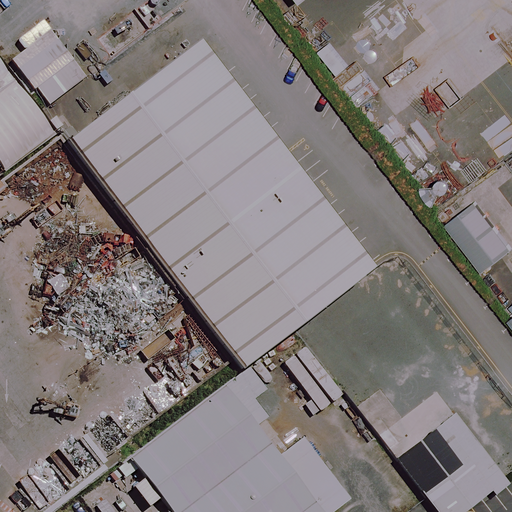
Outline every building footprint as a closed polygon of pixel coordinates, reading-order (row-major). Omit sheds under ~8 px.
[(140,32),(129,18),(97,42),(108,56),(140,32)] [(85,78),(43,23),(4,53),(47,108),(85,78)] [(229,370),(356,272),(181,50),(55,148),(229,370)] [(0,94),(14,83),(0,64),(0,94)] [(499,247),(464,202),(434,225),(470,270),(499,247)] [(511,306),(498,318),(511,336),(511,306)] [(157,511),(301,511),(209,394),(119,464),(157,511)] [(460,511),(483,494),(430,426),(383,462),(422,511),(460,511)]
